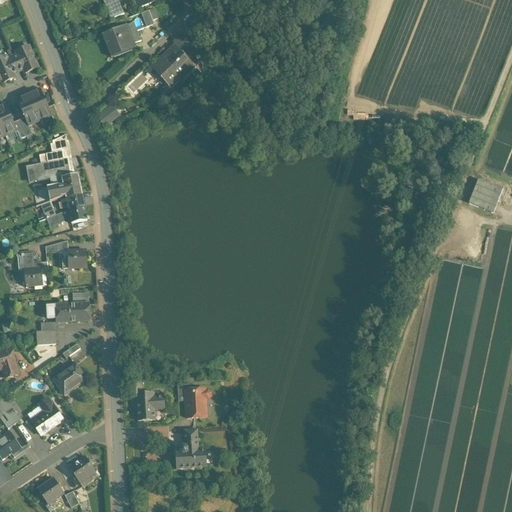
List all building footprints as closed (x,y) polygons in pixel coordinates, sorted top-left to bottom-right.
[(102,0),(110,20),(124,15),(118,0),(137,0),(140,8),(162,0),(102,0)] [(154,10),(148,12),(152,22),(158,20),(154,10)] [(148,12),(141,15),(146,29),(154,26),(152,22),(148,12)] [(134,24),(104,36),(112,58),(137,48),(135,44),(141,42),(134,24)] [(181,35),(172,43),(178,49),(187,41),(181,35)] [(187,41),(178,49),(182,53),(181,53),(187,59),(195,51),(197,51),(193,35),(187,41)] [(28,48),(17,53),(18,56),(24,70),(26,74),(37,69),(28,48)] [(171,49),(153,66),(170,83),(169,83),(170,84),(177,77),(179,79),(183,75),(185,78),(195,68),(187,59),(181,53),(178,56),(171,49)] [(24,70),(18,56),(13,58),(19,72),(24,70)] [(7,61),(6,58),(0,60),(0,75),(2,81),(3,83),(15,78),(13,75),(7,61)] [(19,72),(13,58),(7,61),(13,75),(19,72)] [(197,70),(192,74),(195,80),(203,76),(197,70)] [(257,83),(242,80),(242,84),(240,84),(237,101),(254,104),(257,87),(256,87),(257,83)] [(85,89),(78,91),(81,99),(87,97),(85,89)] [(49,109),(41,91),(29,96),(40,121),(51,116),(52,116),(49,109)] [(40,121),(29,96),(17,101),(25,119),(28,126),(40,121)] [(14,124),(6,106),(0,108),(0,124),(5,136),(17,131),(14,124)] [(54,106),(49,109),(52,116),(51,116),(55,125),(60,123),(54,106)] [(120,117),(111,106),(95,118),(104,130),(120,117)] [(28,126),(25,119),(19,121),(26,138),(32,135),(28,126)] [(26,138),(19,121),(14,124),(17,131),(21,140),(26,138)] [(66,136),(52,142),(53,145),(51,145),(52,154),(62,152),(64,160),(65,167),(69,166),(70,169),(72,169),(73,176),(75,176),(69,142),(67,142),(66,136)] [(52,154),(46,155),(48,163),(64,160),(62,152),(52,154)] [(48,163),(32,166),(35,182),(50,179),(52,187),(58,185),(59,186),(63,185),(62,179),(61,178),(73,176),(72,169),(70,169),(69,166),(65,167),(64,160),(48,163)] [(73,176),(61,178),(62,179),(63,185),(66,197),(82,193),(78,176),(78,175),(75,176),(73,176)] [(492,214),(501,188),(474,179),(465,204),(492,214)] [(52,187),(47,188),(50,202),(66,197),(63,185),(59,186),(58,185),(52,187)] [(82,193),(66,197),(67,202),(63,203),(64,208),(68,207),(69,211),(84,208),(82,193)] [(55,208),(44,213),(46,220),(58,215),(55,208)] [(84,208),(69,211),(71,224),(87,221),(84,208)] [(438,211),(432,225),(440,228),(446,214),(438,211)] [(58,215),(46,220),(49,225),(47,226),(47,228),(61,223),(58,215)] [(68,242),(46,248),(46,254),(55,254),(55,251),(68,251),(68,242)] [(87,252),(68,253),(69,270),(88,269),(87,252)] [(33,255),(27,256),(27,255),(22,256),(22,257),(17,257),(17,258),(22,257),(22,258),(23,257),(24,271),(41,269),(40,264),(41,264),(41,262),(33,263),(33,255)] [(41,264),(40,264),(41,269),(42,277),(48,276),(47,263),(41,264)] [(41,269),(24,271),(26,289),(27,289),(27,287),(42,285),(42,287),(43,287),(42,277),(41,269)] [(89,305),(55,306),(56,324),(90,322),(89,305)] [(55,323),(42,324),(42,332),(55,332),(55,323)] [(55,332),(42,332),(37,333),(38,346),(56,345),(55,332)] [(77,345),(63,355),(66,360),(80,350),(77,345)] [(11,349),(0,352),(0,371),(2,370),(5,380),(19,375),(11,349)] [(87,380),(76,364),(53,380),(63,394),(74,386),(75,388),(87,380)] [(141,380),(129,381),(130,399),(136,398),(136,394),(142,394),(141,380)] [(190,385),(177,386),(178,403),(186,402),(185,391),(191,391),(190,385)] [(196,388),(195,389),(195,391),(191,391),(185,391),(186,402),(187,419),(207,418),(206,408),(204,408),(204,401),(209,400),(211,397),(211,393),(208,391),(203,391),(203,390),(199,390),(199,389),(198,388),(196,388)] [(142,394),(136,394),(136,398),(138,422),(156,421),(155,411),(165,411),(164,397),(154,397),(154,393),(142,394)] [(46,411),(31,421),(42,436),(63,421),(53,406),(52,407),(48,400),(41,404),(46,411)] [(12,409),(6,413),(15,425),(21,421),(12,409)] [(6,413),(0,417),(0,418),(8,430),(15,425),(6,413)] [(197,431),(184,431),(184,444),(188,444),(198,443),(197,431)] [(10,432),(2,438),(3,440),(0,442),(0,457),(2,461),(14,453),(15,455),(22,450),(10,432)] [(188,444),(184,444),(185,446),(182,447),(180,449),(180,452),(175,452),(177,470),(207,468),(205,450),(198,450),(198,443),(188,444)] [(86,459),(79,463),(79,462),(69,469),(80,484),(96,473),(86,458),(85,458),(86,459)] [(54,480),(38,490),(48,505),(46,507),(49,511),(50,511),(58,507),(54,501),(64,494),(54,480)] [(73,492),(65,496),(71,509),(79,505),(73,492)]
